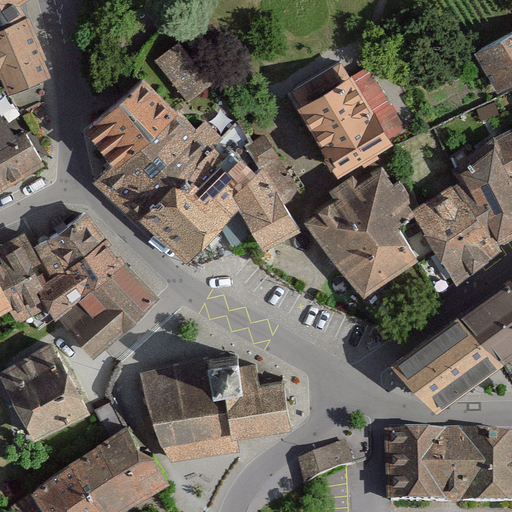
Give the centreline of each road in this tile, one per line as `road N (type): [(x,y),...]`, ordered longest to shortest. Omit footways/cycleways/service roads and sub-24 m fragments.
road 1 (tertiary): [(82,186),(175,275),(352,386)]
road 2 (residential): [(352,386),(511,270)]
road 3 (tertiary): [(59,7),(69,136),(82,186)]
road 4 (tertiary): [(352,386),(238,492),(232,511)]
road 5 (tertiary): [(511,414),(412,416),(352,386)]
